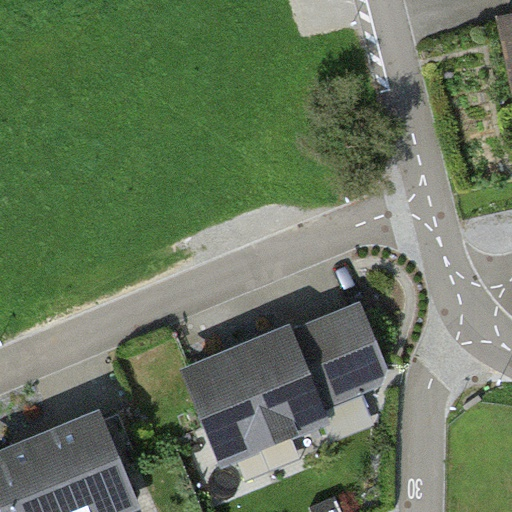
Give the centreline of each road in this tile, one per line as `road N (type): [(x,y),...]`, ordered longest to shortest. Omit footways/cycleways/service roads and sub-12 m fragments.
road 1 (residential): [(0,377),(347,229),(434,201)]
road 2 (residential): [(383,0),(434,201)]
road 3 (residential): [(425,511),(427,406),(435,374),(471,318)]
road 4 (residential): [(434,201),(471,318)]
